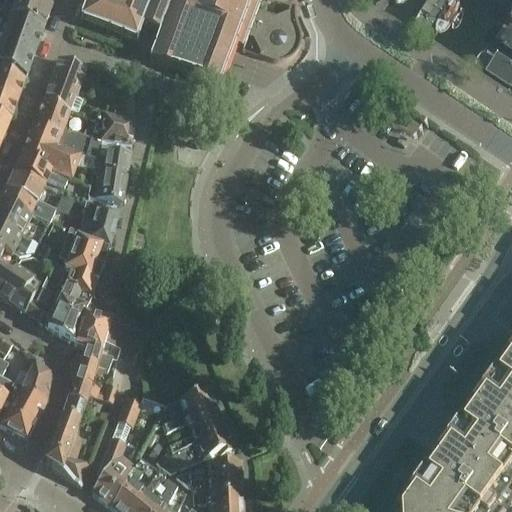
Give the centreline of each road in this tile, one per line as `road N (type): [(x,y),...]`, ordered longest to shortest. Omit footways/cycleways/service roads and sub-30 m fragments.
road 1 (residential): [(123,372),(139,332),(105,314),(151,76),(52,48)]
road 2 (tertiary): [(511,233),(319,511)]
road 3 (tertiary): [(341,511),(511,277)]
road 4 (residential): [(20,477),(62,377),(55,355),(0,321)]
road 5 (residential): [(364,49),(511,157)]
road 6 (residential): [(0,175),(52,48)]
